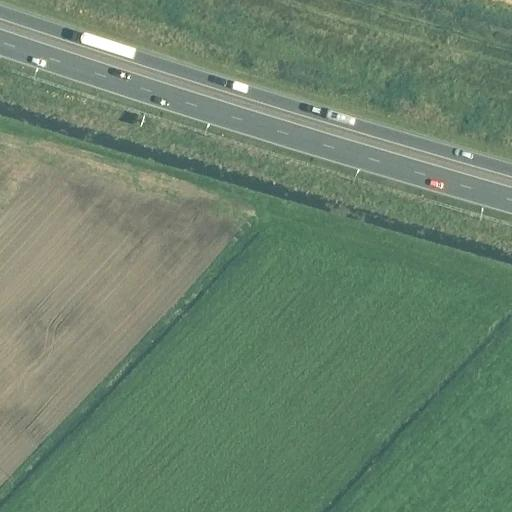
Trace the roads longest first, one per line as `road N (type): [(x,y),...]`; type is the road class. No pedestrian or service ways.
road 1 (trunk): [(511,170),(0,9)]
road 2 (trunk): [(0,39),(511,199)]
